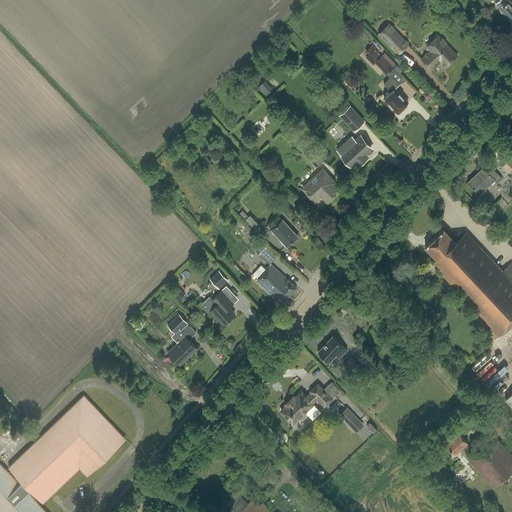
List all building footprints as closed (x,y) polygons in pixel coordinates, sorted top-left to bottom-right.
[(496,0),(498,1),(496,3),(500,7),(500,8),(500,9),(500,10),(501,11),(501,12),(502,12),(503,13),(504,13),(505,14),(506,13),(511,20),(511,3),(509,0),(508,0),(507,0),(496,0)] [(399,55),(411,43),(391,22),(379,34),(399,55)] [(446,67),(457,56),(438,36),(426,47),(430,51),(422,60),(431,70),(440,61),(446,67)] [(376,61),(387,73),(394,66),(382,55),(375,48),(376,47),(373,44),(366,50),(369,53),(366,56),(373,64),(376,61)] [(404,107),(408,103),(399,94),(400,93),(395,88),(400,84),(392,76),(384,83),(391,91),(384,98),(388,102),(387,102),(392,107),(399,114),(405,108),(404,107)] [(272,89),(264,81),(258,87),(266,95),(272,89)] [(354,130),(365,120),(351,105),(340,115),(354,130)] [(361,137),(341,155),(352,166),(358,160),(361,163),(367,157),(365,154),(371,148),(361,137)] [(317,169),(324,161),(310,146),(303,154),(317,169)] [(500,166),(505,161),(498,154),(494,158),(500,166)] [(497,183),(502,179),(490,166),(485,170),(483,167),(468,182),(480,195),(494,181),(497,183)] [(323,170),(304,188),(315,200),(321,195),(328,202),(340,190),(333,183),(334,182),(323,170)] [(250,215),(245,220),(256,231),(261,226),(250,215)] [(287,246),(298,236),(282,220),(278,215),(267,225),(272,229),(271,230),(287,246)] [(500,336),(511,325),(511,263),(502,271),(466,232),(455,242),(444,229),(425,247),(437,259),(434,261),(445,273),(442,275),(492,328),(488,331),(496,340),(500,336)] [(256,248),(272,262),(279,255),(263,241),(256,248)] [(282,304),(297,288),(288,280),(287,280),(285,279),(286,278),(271,264),(256,280),(271,294),(272,293),(273,295),(273,296),(282,304)] [(228,280),(219,270),(210,278),(220,288),(228,280)] [(179,300),(185,294),(178,287),(172,292),(179,300)] [(210,311),(223,325),(235,314),(226,304),(230,300),(221,291),(212,300),(216,305),(210,311)] [(196,332),(188,323),(179,314),(167,325),(176,335),(181,330),(189,339),(196,332)] [(186,336),(168,353),(180,365),(197,348),(186,336)] [(339,358),(347,350),(333,336),(318,352),(329,362),(336,355),(339,358)] [(354,372),(359,366),(351,358),(345,364),(354,372)] [(324,389),(333,398),(340,391),(332,382),(324,389)] [(287,406),(281,411),(293,423),(313,404),(312,403),(317,398),(324,406),(332,399),(318,384),(311,391),(312,393),(307,398),(302,392),(295,398),(293,397),(286,404),(287,406)] [(0,511),(41,511),(25,494),(30,490),(41,501),(80,464),(87,471),(123,437),(84,396),(9,468),(23,482),(18,487),(0,468),(0,511)] [(356,432),(364,425),(347,407),(339,415),(356,432)] [(502,480),(511,471),(511,455),(493,434),(475,449),(474,449),(472,451),(466,444),(468,443),(459,433),(446,444),(455,454),(460,450),(494,488),(502,481),(502,480)] [(239,492),(221,509),(223,511),(270,511),(262,503),(260,505),(253,498),(248,502),(239,492)]
